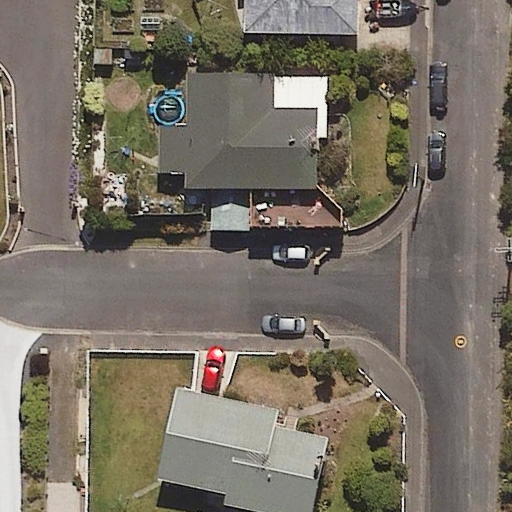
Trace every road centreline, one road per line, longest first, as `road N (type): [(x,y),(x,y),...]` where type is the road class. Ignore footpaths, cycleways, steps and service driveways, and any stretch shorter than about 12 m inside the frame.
road 1 (residential): [(462,293),(0,288)]
road 2 (residential): [(462,293),(466,0)]
road 3 (residential): [(460,511),(462,293)]
